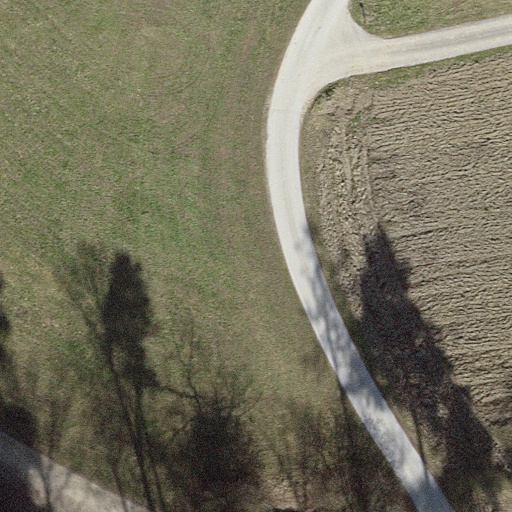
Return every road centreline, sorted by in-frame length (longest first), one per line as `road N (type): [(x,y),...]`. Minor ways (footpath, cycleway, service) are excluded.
road 1 (track): [(435,511),(322,308),(284,184),(283,115),(311,31),(331,0)]
road 2 (track): [(294,72),(511,29)]
road 3 (track): [(0,449),(108,511)]
